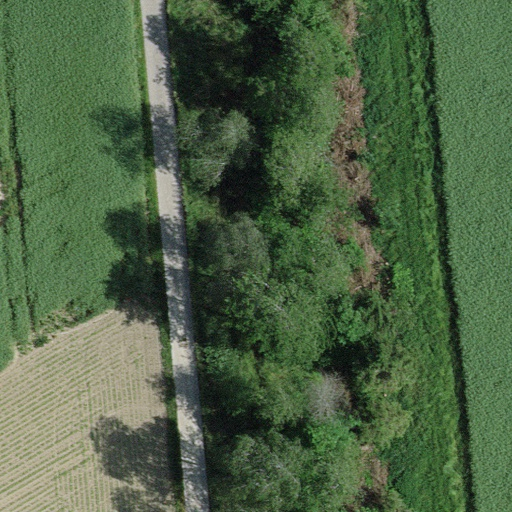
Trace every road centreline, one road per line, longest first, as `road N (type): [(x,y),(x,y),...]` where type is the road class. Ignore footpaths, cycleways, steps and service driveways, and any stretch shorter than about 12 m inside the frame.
road 1 (track): [(459,511),(410,0)]
road 2 (track): [(192,511),(147,0)]
